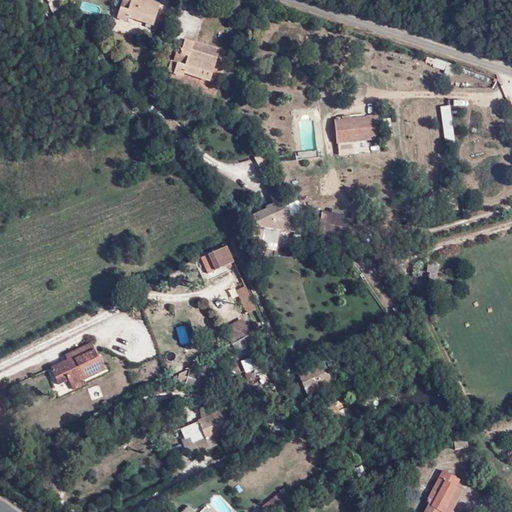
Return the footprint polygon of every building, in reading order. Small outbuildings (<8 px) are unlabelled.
[(132,0),(129,10),(120,7),(117,17),(154,28),(162,1),(159,0),(132,0)] [(220,50),(186,37),(181,49),(172,50),(166,70),(184,78),(185,74),(209,84),(220,50)] [(428,56),(425,65),(453,73),(456,64),(428,56)] [(378,117),(336,121),(338,144),(381,140),(378,117)] [(319,150),(300,151),(300,159),(319,158),(319,150)] [(448,163),(448,153),(421,154),(421,165),(448,163)] [(286,199),(247,215),(249,238),(265,240),(265,228),(298,232),(286,199)] [(316,235),(348,240),(350,229),(351,218),(320,213),(316,235)] [(225,246),(195,261),(205,282),(235,267),(225,246)] [(423,278),(437,280),(438,264),(425,263),(423,278)] [(246,284),(236,288),(245,313),(255,309),(246,284)] [(222,327),(231,343),(251,333),(242,317),(222,327)] [(92,339),(62,353),(64,358),(48,366),(57,383),(67,378),(73,392),(86,386),(84,381),(107,371),(92,339)] [(241,360),(245,372),(259,367),(255,355),(241,360)] [(177,358),(167,362),(169,369),(180,365),(177,358)] [(325,360),(298,371),(308,397),(317,393),(333,431),(351,423),(325,360)] [(233,427),(224,407),(174,429),(182,450),(233,427)] [(501,430),(511,427),(511,421),(499,424),(501,430)] [(461,478),(441,468),(424,503),(427,506),(423,511),(453,511),(465,488),(458,484),(461,478)] [(266,511),(278,502),(273,496),(261,505),(266,511)] [(197,511),(186,502),(178,511),(197,511)]
